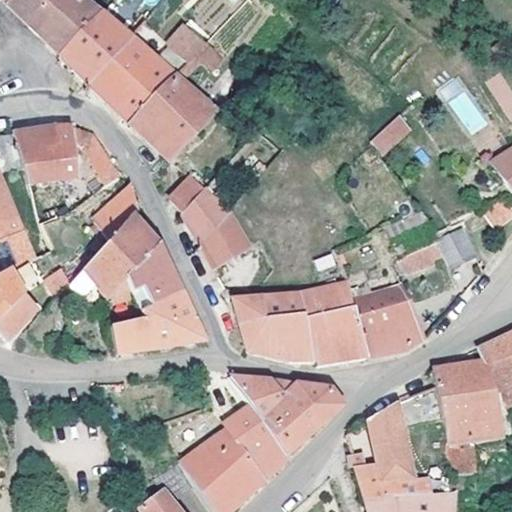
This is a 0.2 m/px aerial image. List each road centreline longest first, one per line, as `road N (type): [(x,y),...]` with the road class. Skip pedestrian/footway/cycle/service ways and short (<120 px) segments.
road 1 (residential): [(0,115),(45,108),(76,115),(105,135),(127,163),(221,358)]
road 2 (residential): [(0,361),(108,371),(221,358)]
road 3 (residential): [(263,511),(390,392)]
road 4 (residential): [(221,358),(275,375),(390,392)]
